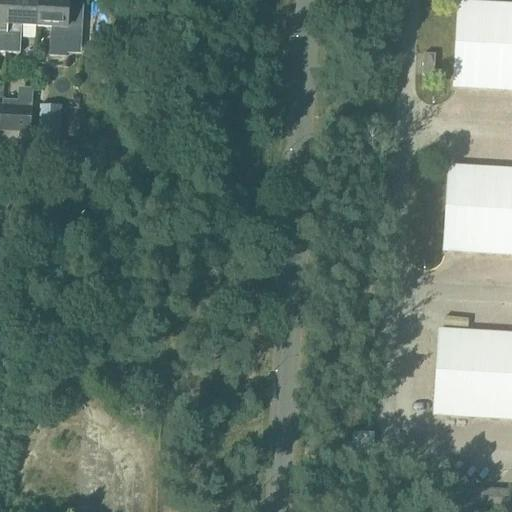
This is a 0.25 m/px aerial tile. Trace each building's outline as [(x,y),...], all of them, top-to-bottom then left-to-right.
[(0,0),(0,52),(5,53),(8,0),(0,0)] [(36,27),(37,0),(8,0),(5,53),(20,54),(21,27),(36,27)] [(55,0),(37,0),(36,27),(51,28),(49,56),(64,57),(67,1),(55,0)] [(511,6),(459,4),(454,88),(511,91),(511,6)] [(423,54),(422,76),(434,77),(435,55),(423,54)] [(2,106),(0,133),(14,134),(15,125),(30,125),(31,102),(3,101),(2,106)] [(57,136),(56,149),(74,150),(75,137),(57,136)] [(511,171),(449,168),(444,252),(511,256),(511,171)] [(511,336),(439,332),(434,416),(511,420),(511,336)] [(471,507),(509,509),(510,492),(472,489),(471,507)]
